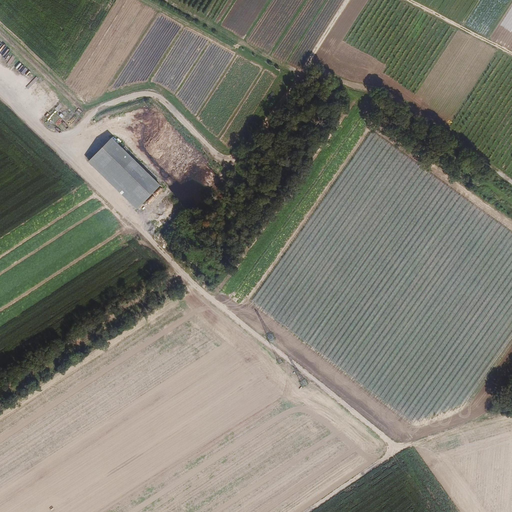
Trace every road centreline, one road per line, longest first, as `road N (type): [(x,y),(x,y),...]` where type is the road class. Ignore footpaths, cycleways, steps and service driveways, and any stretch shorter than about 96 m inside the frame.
road 1 (track): [(394,449),(194,289),(0,95)]
road 2 (track): [(347,0),(299,74),(165,0)]
road 3 (track): [(511,410),(394,449)]
road 4 (track): [(405,0),(511,55)]
